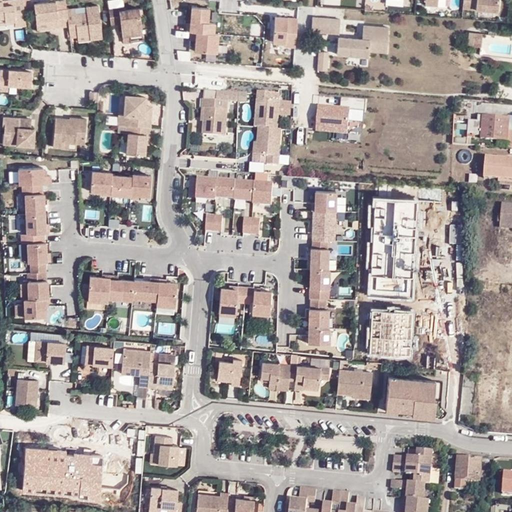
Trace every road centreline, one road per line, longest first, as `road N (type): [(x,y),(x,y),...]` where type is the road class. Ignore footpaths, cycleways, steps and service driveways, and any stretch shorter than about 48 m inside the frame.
road 1 (residential): [(200,409),(390,421)]
road 2 (residential): [(279,475),(383,482),(390,421)]
road 3 (residential): [(59,390),(58,407),(171,418),(200,409)]
road 4 (residential): [(200,409),(205,465),(279,475)]
road 5 (residential): [(67,244),(191,256)]
road 6 (residential): [(390,421),(511,446)]
